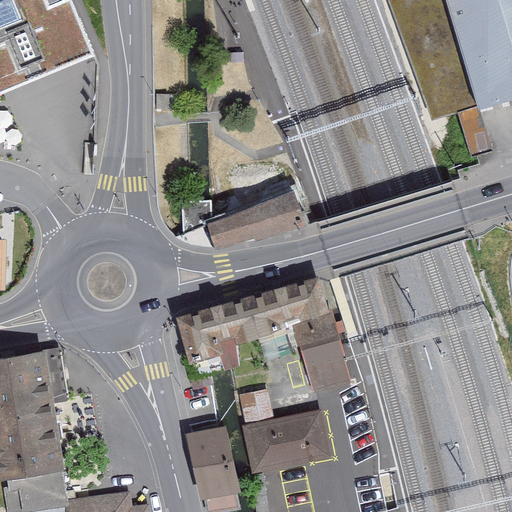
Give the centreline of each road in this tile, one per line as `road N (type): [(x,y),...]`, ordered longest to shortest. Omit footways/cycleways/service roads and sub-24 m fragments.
road 1 (primary): [(511,193),(264,266),(154,277)]
road 2 (residential): [(122,0),(129,95),(114,236)]
road 3 (tertiary): [(184,511),(125,328)]
